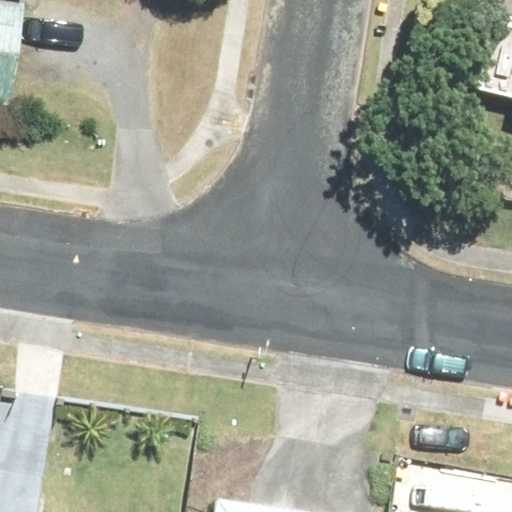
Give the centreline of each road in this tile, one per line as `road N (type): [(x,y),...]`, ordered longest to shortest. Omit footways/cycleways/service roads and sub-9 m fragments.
road 1 (residential): [(290,298),(337,0)]
road 2 (residential): [(290,298),(0,251)]
road 3 (residential): [(511,333),(290,298)]
